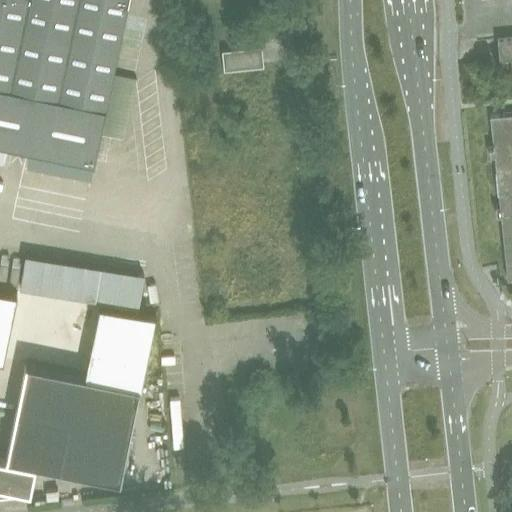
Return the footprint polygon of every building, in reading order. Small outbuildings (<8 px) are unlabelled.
[(0,0),(0,141),(93,161),(127,1),(128,1),(128,0),(0,0)] [(494,146),(490,147),(491,156),(495,155),(500,205),(496,205),(497,214),(501,214),(508,279),(511,278),(511,36),(498,37),(500,57),(511,55),(511,112),(491,115),(494,146)] [(264,65),(262,46),(223,51),(225,69),(264,65)] [(0,358),(3,359),(16,293),(0,289),(0,358)] [(155,314),(99,303),(84,374),(140,385),(155,314)] [(36,461),(120,478),(140,385),(84,374),(27,361),(5,458),(0,457),(0,490),(12,489),(13,487),(30,491),(36,461)] [(385,401),(362,401),(362,430),(385,430),(385,401)]
